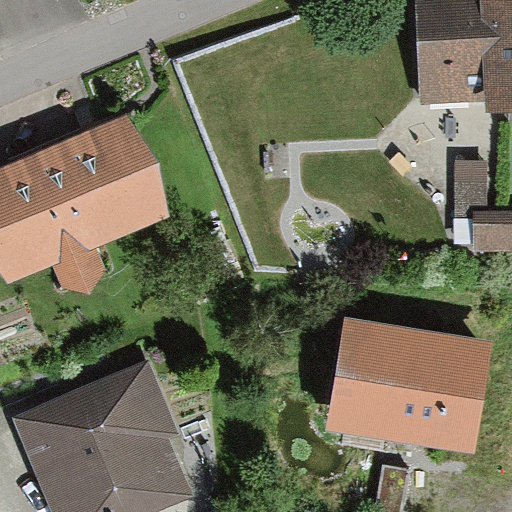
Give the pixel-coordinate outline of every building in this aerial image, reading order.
[(511,0),(426,0),(430,86),(499,83),(500,95),(511,94),(511,0)] [(126,113),(0,163),(0,232),(13,264),(53,248),(64,276),(103,261),(92,233),(162,205),(126,113)] [(462,164),(463,210),(490,209),(488,163),(462,164)] [(511,214),(478,215),(479,256),(511,254),(511,214)] [(483,333),(354,311),(338,406),(467,428),(483,333)] [(144,362),(30,409),(73,511),(111,511),(182,483),(159,426),(169,422),(144,362)]
